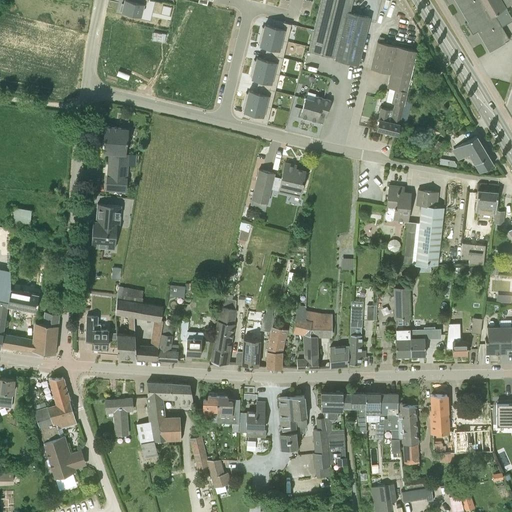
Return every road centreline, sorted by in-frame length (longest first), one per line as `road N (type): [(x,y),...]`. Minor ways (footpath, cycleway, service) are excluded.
road 1 (residential): [(511,373),(253,377),(65,365)]
road 2 (residential): [(499,181),(221,122)]
road 3 (residential): [(65,365),(85,89)]
road 4 (primary): [(419,0),(511,161)]
road 5 (primary): [(511,138),(422,0)]
road 6 (residential): [(117,511),(65,365)]
road 7 (residential): [(221,122),(85,89)]
